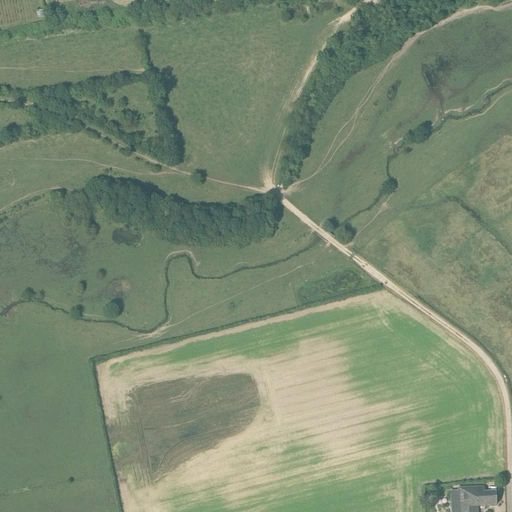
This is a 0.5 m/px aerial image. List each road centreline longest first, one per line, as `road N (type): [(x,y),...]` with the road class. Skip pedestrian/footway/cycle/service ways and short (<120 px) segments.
road 1 (track): [(278,195),(490,362),(507,404),(509,478)]
road 2 (track): [(278,195),(180,172),(50,110),(0,99)]
